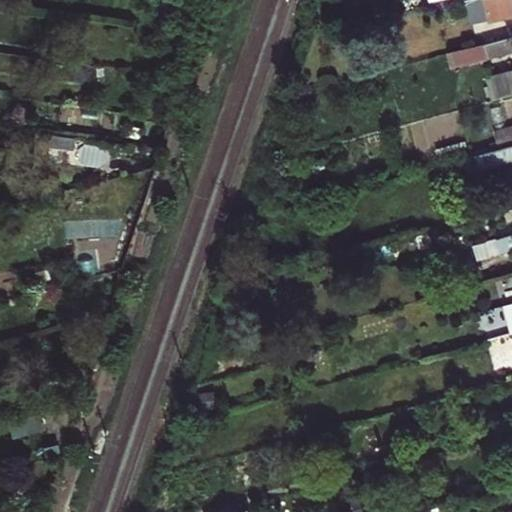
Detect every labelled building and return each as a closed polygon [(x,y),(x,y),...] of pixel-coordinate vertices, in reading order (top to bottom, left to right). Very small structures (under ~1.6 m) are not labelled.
[(511,0),(485,0),(489,20),(511,15),(511,0)] [(511,36),(485,43),(489,57),(511,51),(511,36)] [(489,57),(485,43),(454,52),(458,66),(489,57)] [(492,100),(511,94),(511,70),(485,78),(492,100)] [(24,125),(32,115),(20,105),(12,115),(24,125)] [(141,128),(127,125),(124,137),(139,139),(141,128)] [(511,126),(494,129),(496,141),(511,139),(511,126)] [(75,135),(53,132),(52,144),(74,147),(75,135)] [(511,146),(476,156),(479,169),(511,159),(511,146)] [(511,235),(498,239),(500,244),(502,253),(511,250),(511,235)] [(41,282),(50,280),(48,269),(38,271),(41,282)] [(269,298),(267,289),(254,292),(257,302),(269,298)] [(13,385),(17,400),(31,396),(27,381),(13,385)] [(213,392),(200,393),(201,408),(214,407),(213,392)] [(340,442),(336,428),(313,434),(317,449),(340,442)] [(364,511),(362,502),(353,505),(355,511),(364,511)]
